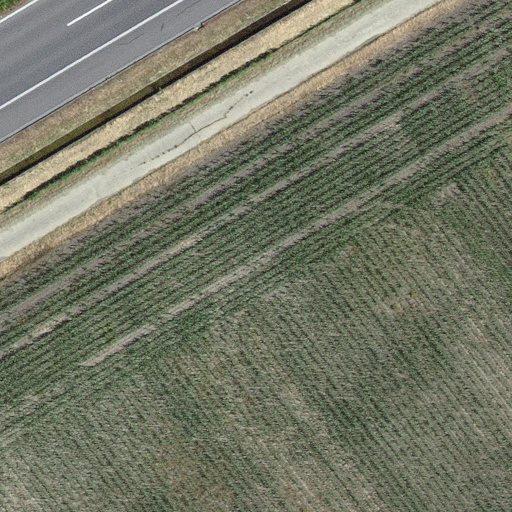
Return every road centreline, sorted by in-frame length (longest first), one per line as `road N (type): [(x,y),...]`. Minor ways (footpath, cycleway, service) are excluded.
road 1 (track): [(414,0),(0,247)]
road 2 (motorway): [(0,66),(111,0)]
